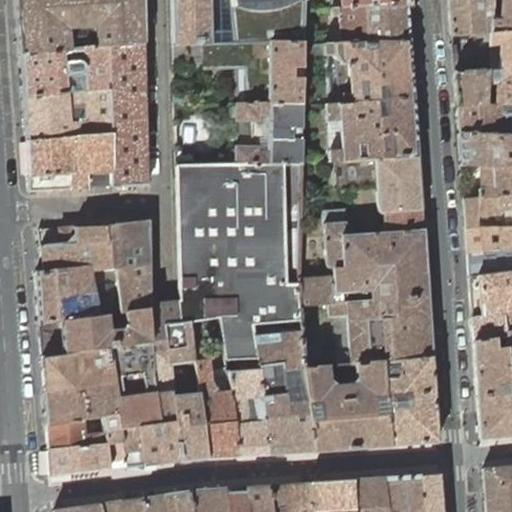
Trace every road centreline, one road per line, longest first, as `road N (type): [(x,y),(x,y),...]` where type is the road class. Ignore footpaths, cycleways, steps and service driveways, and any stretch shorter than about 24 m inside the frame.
road 1 (residential): [(459,456),(426,0)]
road 2 (residential): [(459,456),(196,474),(15,498)]
road 3 (residential): [(0,276),(15,498)]
road 4 (residential): [(163,202),(157,0)]
road 5 (residential): [(163,202),(0,212)]
